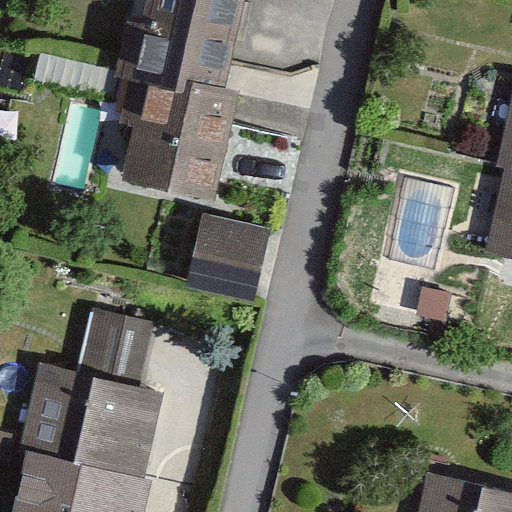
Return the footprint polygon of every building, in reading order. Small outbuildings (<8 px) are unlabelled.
[(142,0),(131,57),(230,77),(249,0),(142,0)] [(241,79),(230,77),(131,57),(120,111),(133,114),(122,168),(218,188),(241,79)] [(511,70),(504,69),(485,159),(495,158),(511,162),(511,70)] [(511,162),(495,158),(475,246),(511,254),(511,162)] [(275,225),(203,209),(187,282),(259,298),(275,225)] [(151,321),(94,307),(80,366),(137,379),(151,321)] [(127,511),(157,384),(137,379),(80,366),(31,355),(0,491),(0,511),(127,511)] [(511,511),(511,482),(431,465),(420,511),(511,511)]
